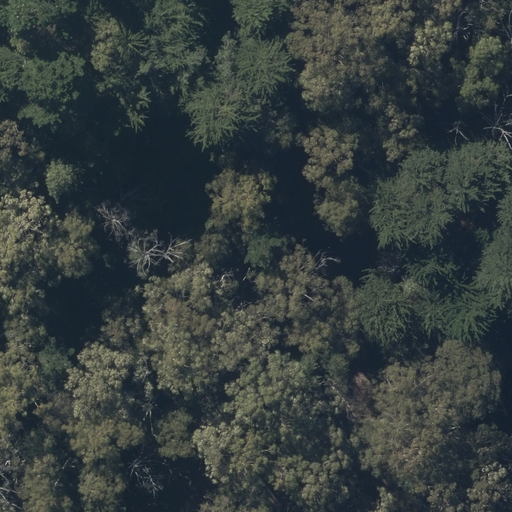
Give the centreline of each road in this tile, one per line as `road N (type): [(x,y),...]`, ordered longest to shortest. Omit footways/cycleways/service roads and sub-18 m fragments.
road 1 (track): [(471,0),(382,215),(195,468),(181,511)]
road 2 (track): [(382,215),(366,319),(372,438),(388,482),(429,511)]
